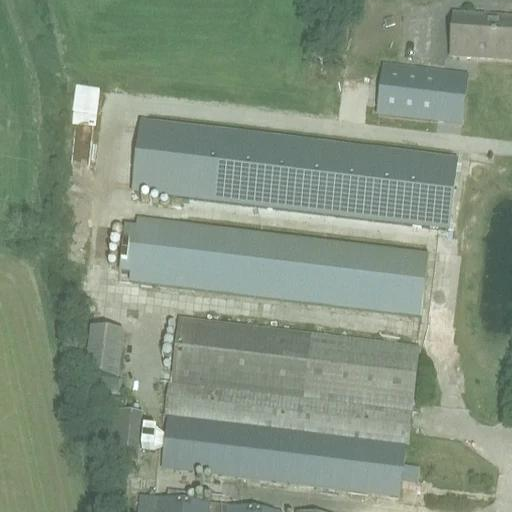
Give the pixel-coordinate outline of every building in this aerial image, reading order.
[(487,46),(486,60),(511,63),(511,12),(492,10),(490,25),(488,25),(486,46),(487,46)] [(377,121),(437,128),(443,77),(383,70),(377,121)] [(142,126),(134,193),(448,232),(457,164),(142,126)] [(429,257),(137,222),(136,230),(126,229),(120,276),(131,277),(130,286),(421,321),(429,257)] [(172,385),(410,414),(418,351),(179,322),(172,385)] [(86,380),(117,384),(124,336),(92,332),(86,380)] [(167,418),(406,447),(410,416),(171,387),(167,418)] [(143,418),(113,414),(107,464),(137,468),(143,418)] [(400,499),(406,449),(167,420),(161,470),(400,499)] [(245,511),(139,499),(137,511),(245,511)]
